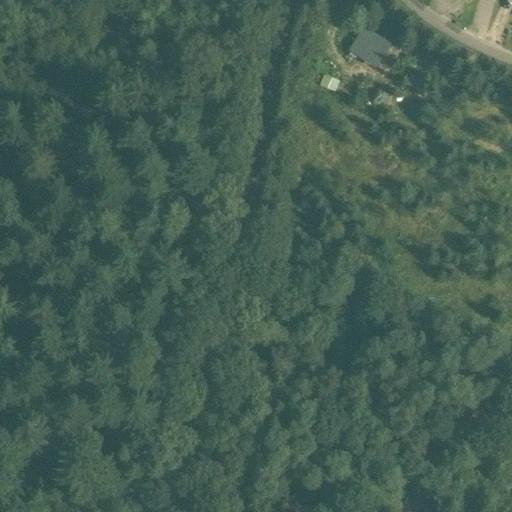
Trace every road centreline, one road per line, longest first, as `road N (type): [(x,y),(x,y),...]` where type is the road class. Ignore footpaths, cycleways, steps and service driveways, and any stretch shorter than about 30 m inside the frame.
road 1 (tertiary): [(161,511),(204,395),(284,0)]
road 2 (unclassified): [(511,66),(442,29),(408,0)]
